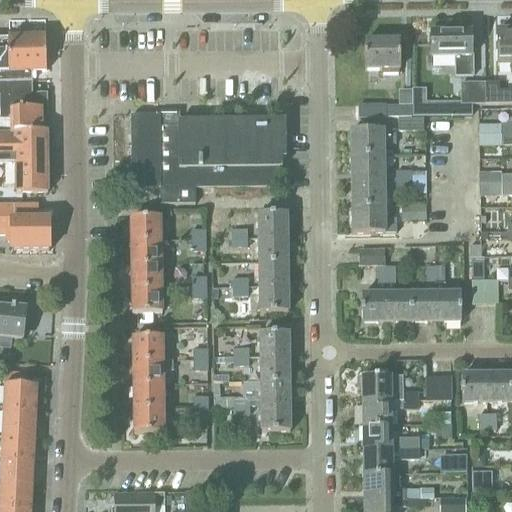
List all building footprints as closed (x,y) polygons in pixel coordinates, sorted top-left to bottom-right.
[(511,77),(511,76),(511,32),(496,33),(496,68),(511,68),(511,77)] [(471,57),(472,33),(431,34),(431,61),(433,60),(456,60),(456,79),(474,79),(473,66),(473,57),(471,57)] [(47,73),(46,39),(0,39),(0,84),(32,84),(32,74),(47,73)] [(399,77),(399,72),(400,71),(400,42),(365,43),(365,72),(382,72),(382,77),(399,77)] [(32,95),(32,84),(0,84),(0,107),(0,121),(1,135),(43,133),(43,116),(47,115),(46,94),(32,95)] [(472,106),(484,106),(484,84),(461,85),(461,106),(461,116),(472,116),(472,106)] [(484,84),(484,106),(511,105),(511,91),(499,92),(500,84),(484,84)] [(386,119),(412,119),(412,107),(412,92),(399,92),(399,107),(386,107),(386,119)] [(179,128),(161,128),(160,117),(131,117),(132,191),(159,191),(160,206),(196,206),(196,190),(277,189),(277,169),(282,169),(282,159),(286,159),(286,121),(179,122),(179,128)] [(398,133),(424,133),(423,121),(398,121),(398,133)] [(479,137),(511,136),(511,126),(503,126),(503,127),(502,127),(479,128),(479,137)] [(351,158),(386,158),(385,146),(396,146),(396,132),(385,132),(351,132),(351,158)] [(16,195),(48,195),(48,133),(43,133),(1,135),(0,135),(0,166),(15,166),(16,195)] [(511,147),(511,136),(479,137),(479,147),(502,147),(504,148),(511,147)] [(386,184),(386,158),(351,158),(352,184),(386,184)] [(396,183),(412,183),(426,183),(426,173),(396,174),(396,183)] [(480,186),(511,185),(511,176),(507,176),(507,177),(503,177),(502,176),(480,176),(480,186)] [(412,195),(428,195),(428,183),(412,183),(412,195)] [(352,184),(352,209),(386,209),(386,184),(352,184)] [(511,185),(480,186),(480,197),(502,198),(502,199),(511,198),(511,185)] [(38,220),(38,206),(0,206),(0,237),(6,237),(6,243),(11,243),(11,253),(50,252),(49,220),(38,220)] [(402,222),(427,222),(426,208),(402,208),(402,222)] [(386,221),(386,209),(352,209),(352,236),(387,236),(387,235),(397,235),(396,221),(386,221)] [(259,243),(288,242),(287,215),(258,216),(259,243)] [(131,244),(161,244),(161,219),(131,219),(131,244)] [(232,242),(248,242),(247,232),(232,233),(232,232),(226,232),(226,221),(213,221),(214,242),(232,242)] [(191,244),(206,243),(206,233),(191,233),(191,244)] [(248,242),(232,242),(232,250),(248,250),(248,242)] [(259,267),(288,267),(288,242),(259,243),(259,267)] [(206,243),(191,244),(191,254),(206,254),(206,243)] [(162,269),(161,244),(131,244),(131,268),(162,269)] [(360,269),(385,268),(385,251),(360,251),(360,269)] [(472,260),(472,284),(483,283),(483,260),(472,260)] [(259,291),(289,290),(288,267),(259,267),(259,291)] [(162,291),(162,269),(131,268),(132,291),(162,291)] [(435,285),(434,268),(426,268),(426,285),(435,285)] [(435,296),(435,325),(461,324),(461,295),(445,296),(444,268),(434,268),(435,285),(435,296)] [(388,325),(385,270),(377,270),(377,296),(362,296),(362,326),(388,325)] [(411,325),(411,296),(396,296),(396,286),(397,286),(396,270),(385,270),(388,325),(411,325)] [(496,283),(508,283),(511,282),(511,274),(496,274),(496,283)] [(192,290),(206,291),(206,279),(192,280),(192,290)] [(232,291),(249,290),(248,281),(232,281),(232,291)] [(473,307),(485,306),(485,283),(472,284),(473,307)] [(485,283),(485,306),(498,306),(497,283),(485,283)] [(207,301),(206,291),(192,290),(193,301),(207,301)] [(249,290),(232,291),(226,291),(226,295),(230,295),(230,304),(243,303),(243,300),(249,299),(249,290)] [(289,290),(259,291),(259,315),(289,314),(289,290)] [(162,291),(132,291),(132,316),(162,315),(162,291)] [(411,325),(435,325),(435,296),(411,296),(411,325)] [(32,334),(34,317),(26,316),(27,311),(0,308),(0,339),(24,342),(25,333),(32,334)] [(290,334),(260,335),(260,362),(290,362),(290,334)] [(133,363),(164,363),(163,339),(133,339),(133,363)] [(249,351),(234,351),(234,360),(234,362),(249,361),(249,351)] [(193,363),(208,362),(208,352),(193,352),(193,363)] [(249,361),(234,362),(234,365),(235,370),(250,369),(250,361),(249,361)] [(208,362),(193,363),(194,374),(208,373),(208,362)] [(290,387),(290,362),(260,362),(260,387),(290,387)] [(164,363),(133,363),(133,389),(164,390),(164,373),(172,373),(172,364),(164,364),(164,363)] [(3,413),(36,414),(37,388),(24,387),(26,375),(6,375),(5,386),(4,386),(3,413)] [(462,406),(486,406),(486,377),(462,377),(462,406)] [(486,406),(509,406),(509,377),(486,377),(486,406)] [(362,404),(419,403),(419,394),(404,394),(404,378),(362,378),(362,404)] [(425,403),(439,403),(438,379),(425,379),(425,403)] [(438,379),(439,403),(451,403),(451,379),(438,379)] [(234,400),(234,410),(249,409),(261,409),(291,409),(290,387),(260,387),(261,400),(234,400)] [(164,412),(164,390),(133,389),(134,413),(164,412)] [(193,411),(208,411),(208,399),(193,399),(193,411)] [(363,428),(393,427),(393,412),(419,412),(419,403),(362,404),(363,428)] [(249,409),(234,410),(235,419),(249,418),(249,409)] [(291,435),(291,409),(261,409),(261,418),(261,434),(291,435)] [(194,421),(209,421),(208,411),(193,411),(194,421)] [(164,412),(134,413),(134,436),(164,435),(164,412)] [(35,441),(36,414),(3,413),(1,440),(35,441)] [(452,426),(452,414),(441,415),(442,426),(452,426)] [(478,433),(487,433),(487,417),(478,417),(478,433)] [(487,417),(487,433),(497,433),(497,417),(487,417)] [(363,452),(419,451),(419,443),(393,443),(393,427),(363,428),(363,452)] [(33,465),(35,441),(1,440),(0,464),(33,465)] [(394,476),(394,461),(419,460),(419,451),(363,452),(364,477),(394,476)] [(484,468),(484,457),(473,457),(473,468),(484,468)] [(455,458),(455,474),(466,474),(465,458),(455,458)] [(0,489),(32,490),(33,465),(0,464),(0,469),(0,489)] [(421,500),(421,501),(434,501),(434,491),(421,492),(421,491),(405,491),(405,492),(400,492),(400,480),(396,476),(394,476),(364,477),(364,501),(421,500)] [(491,497),(491,478),(471,478),(471,497),(491,497)] [(0,510),(31,511),(32,490),(0,489),(0,510)] [(164,511),(164,495),(115,496),(114,511),(164,511)] [(421,502),(421,501),(421,500),(364,501),(364,511),(394,511),(394,510),(426,510),(426,502),(421,502)] [(439,511),(465,511),(465,502),(440,502),(439,511)]
